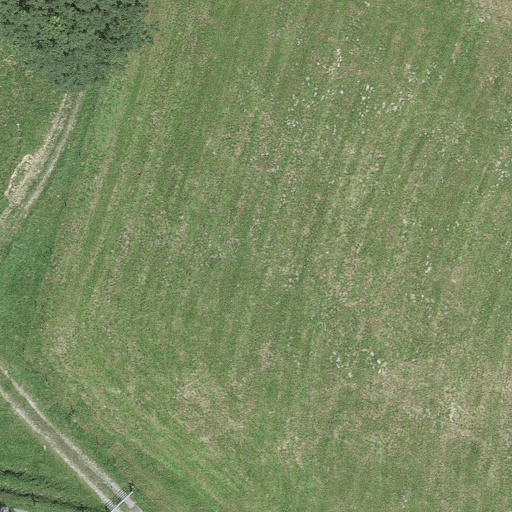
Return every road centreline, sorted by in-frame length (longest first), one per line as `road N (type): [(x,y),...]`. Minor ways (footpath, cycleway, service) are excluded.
road 1 (track): [(102,0),(77,90),(0,242)]
road 2 (track): [(0,380),(128,511)]
